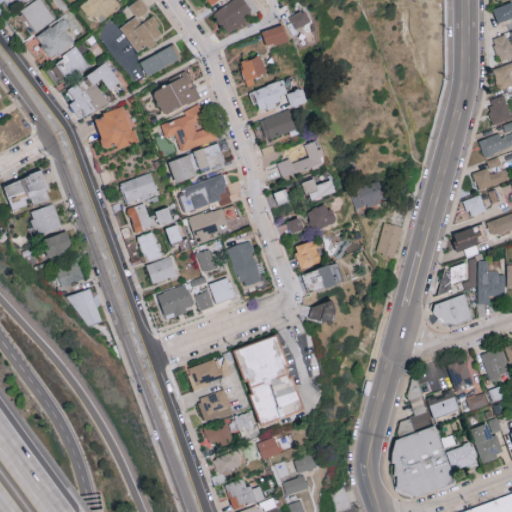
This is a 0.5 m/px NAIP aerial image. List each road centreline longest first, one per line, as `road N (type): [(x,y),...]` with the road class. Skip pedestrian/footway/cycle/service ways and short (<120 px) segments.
road 1 (residential): [(206,511),(70,128),(0,38)]
road 2 (residential): [(0,70),(49,139),(188,511)]
road 3 (tertiary): [(376,417),(465,101),(467,0)]
road 4 (residential): [(280,311),(290,299),(254,203),(240,132),(209,53),(172,0)]
road 5 (motorway): [(135,511),(96,430),(0,310)]
road 6 (secondary): [(88,511),(60,426),(0,343)]
road 7 (residential): [(280,311),(153,356)]
road 8 (residential): [(396,358),(511,319)]
